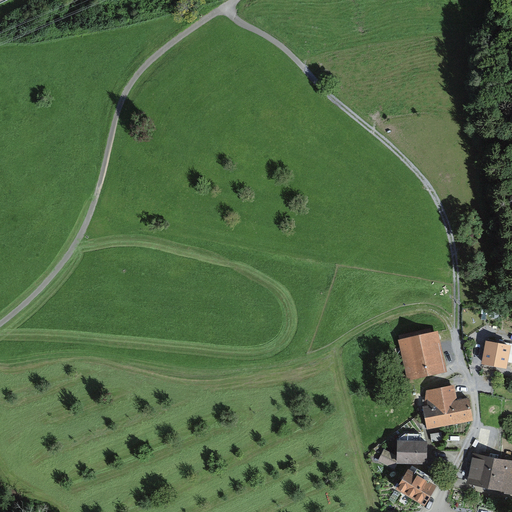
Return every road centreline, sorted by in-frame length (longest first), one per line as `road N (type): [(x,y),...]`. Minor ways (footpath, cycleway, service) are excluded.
road 1 (track): [(436,511),(476,419),(441,209),(411,166),(287,50),(225,7)]
road 2 (track): [(225,7),(147,62),(122,96),(86,224),(51,277),(0,325)]
